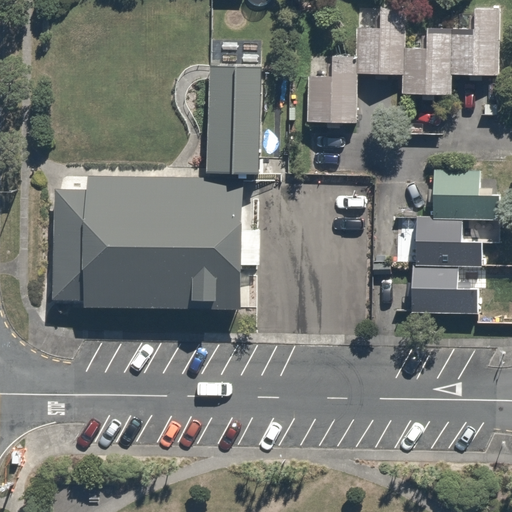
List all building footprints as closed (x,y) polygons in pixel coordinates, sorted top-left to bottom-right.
[(407,54),(408,10),(385,10),(384,32),(362,31),(361,60),(360,80),(406,81),(407,54)] [(505,11),(481,10),(480,32),(459,31),(457,83),(502,85),(505,11)] [(406,81),(406,100),(457,102),(457,83),(459,31),(435,30),(434,55),(407,54),(406,81)] [(361,60),(334,60),(333,80),(310,79),(308,129),(359,130),(360,80),(361,60)] [(263,179),(265,67),(212,66),(210,177),(246,178),(263,179)] [(487,172),(436,171),(435,223),(472,224),(506,225),(507,196),(486,196),(487,172)] [(89,192),(57,191),(54,302),(87,303),(87,310),(243,313),(246,178),(210,177),(89,175),(89,192)] [(435,223),(428,223),(426,266),(474,268),(490,268),(491,246),(471,245),(472,224),(435,223)] [(426,266),(415,266),(413,319),(486,321),(487,291),(473,290),(474,268),(426,266)]
